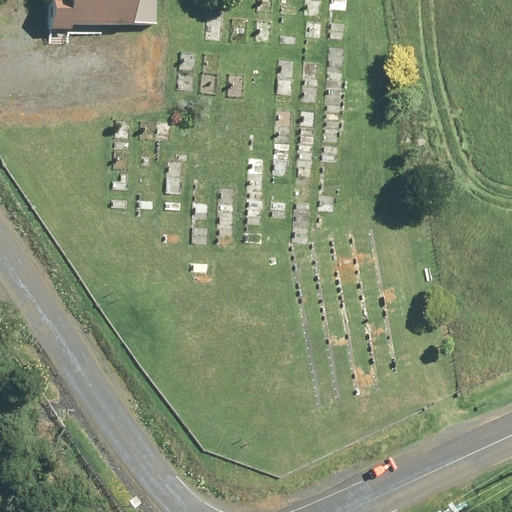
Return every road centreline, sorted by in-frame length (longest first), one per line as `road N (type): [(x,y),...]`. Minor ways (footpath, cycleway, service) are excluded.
road 1 (tertiary): [(187,511),(0,243)]
road 2 (unclassified): [(511,437),(350,511)]
